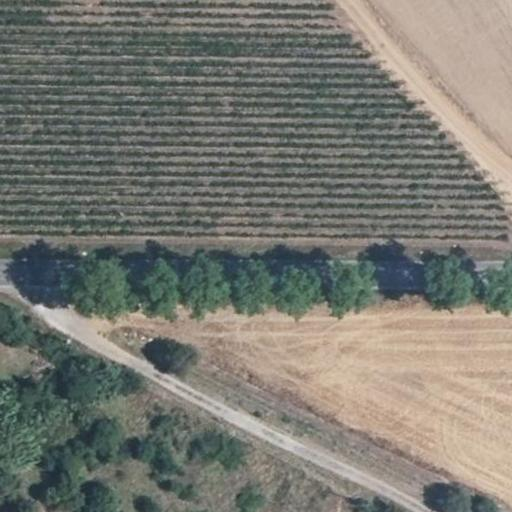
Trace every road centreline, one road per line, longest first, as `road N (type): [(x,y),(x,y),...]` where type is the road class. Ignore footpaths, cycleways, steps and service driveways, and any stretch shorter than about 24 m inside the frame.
road 1 (tertiary): [(0,273),(511,274)]
road 2 (track): [(7,273),(169,384),(430,511)]
road 3 (track): [(511,175),(342,0)]
